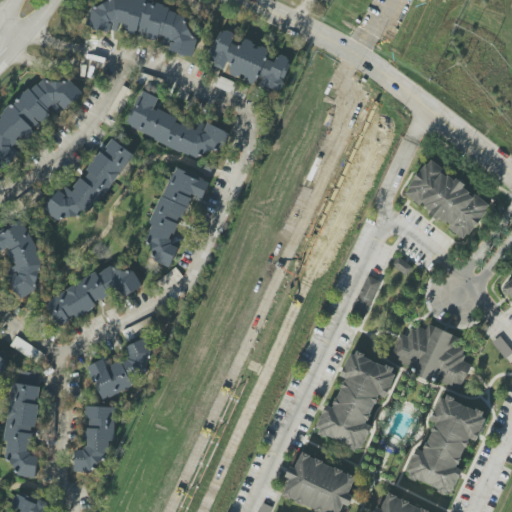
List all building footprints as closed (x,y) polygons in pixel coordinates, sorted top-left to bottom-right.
[(110,28),(109,30),(86,21),(94,6),(110,0),(133,0),(186,18),(197,40),(194,56),(170,49),(171,47),(110,28)] [(214,66),(215,63),(213,61),(211,53),(220,33),(222,34),(224,31),(225,32),(228,31),(233,33),(235,37),(232,43),(241,48),(244,40),(246,39),(251,41),(253,44),(255,45),(254,48),(257,49),(259,47),(260,47),(262,47),(267,48),(268,52),(265,59),(276,64),(279,56),(282,55),(286,58),(287,60),(289,60),(288,63),(291,65),(282,87),(275,89),(271,88),(270,91),(260,86),(263,78),(257,75),(253,83),(230,73),(233,65),(228,62),(224,71),(214,66)] [(237,84),(219,76),(215,86),(233,94),(237,84)] [(17,151),(19,153),(0,169),(0,122),(46,80),(70,81),(83,92),(65,109),(64,107),(17,151)] [(126,124),(143,90),(159,98),(153,110),(200,134),(207,121),(230,134),(222,149),(197,160),(126,124)] [(45,209),(59,191),(67,197),(112,139),(132,154),(86,215),(57,218),(45,209)] [(463,239),(448,227),(451,224),(447,222),(446,223),(440,218),(438,220),(429,214),(431,211),(425,206),(426,205),(422,202),(420,205),(405,194),(409,188),(408,187),(426,164),(427,165),(431,160),(441,168),(443,169),(441,173),(447,177),(448,176),(455,181),(456,178),(465,185),(464,187),(470,193),(469,194),(472,197),(474,194),(489,205),(485,210),(487,211),(469,235),(467,234),(463,239)] [(175,166),(209,182),(202,198),(190,193),(168,240),(181,247),(169,270),(153,263),(142,238),(175,166)] [(0,233),(22,221),(42,263),(35,291),(21,299),(9,277),(18,273),(8,248),(0,252),(0,233)] [(413,267),(398,257),(392,266),(407,276),(413,267)] [(47,302),(95,272),(97,275),(111,266),(133,271),(143,286),(125,297),(121,293),(113,292),(60,326),(47,302)] [(364,317),(381,282),(368,275),(351,311),(364,317)] [(502,288),(511,279),(511,298),(509,295),(508,296),(502,288)] [(459,390),(433,379),(431,382),(410,372),(412,368),(390,358),(400,333),(408,337),(411,328),(416,330),(417,326),(426,330),(429,324),(460,339),(457,346),(465,348),(463,354),(465,355),(463,361),(471,365),(459,390)] [(507,358),(511,353),(511,351),(499,337),(493,342),(507,358)] [(88,366),(103,359),(108,369),(127,360),(129,354),(127,347),(145,338),(152,350),(144,378),(104,399),(88,366)] [(317,427),(321,429),(319,434),(326,437),(327,435),(350,445),(349,448),(355,451),(357,447),(361,448),(372,426),(366,423),(380,395),(386,397),(396,375),(392,373),(394,368),(387,364),(386,367),(364,356),(365,354),(358,351),(355,356),(351,354),(340,376),(346,379),(333,408),(327,405),(317,427)] [(0,373),(0,355),(10,364),(0,373)] [(39,457),(35,478),(18,476),(6,462),(14,383),(41,388),(34,447),(39,457)] [(409,477),(411,473),(407,471),(417,449),(423,452),(437,423),(431,420),(442,398),(446,400),(448,395),(455,398),(454,400),(476,411),(477,408),(484,412),(482,417),(486,419),(476,441),(470,438),(456,467),(463,470),(452,491),(448,489),(447,493),(409,477)] [(76,450),(75,471),(92,472),(109,446),(111,407),(88,406),(87,444),(83,450),(76,450)] [(340,511),(316,511),(283,496),(290,479),(286,476),(290,466),(295,468),(303,452),(356,477),(349,494),(353,496),(348,506),(345,504),(340,511)] [(374,511),(376,507),(381,509),(389,493),(429,511),(374,511)] [(9,511),(18,494),(48,507),(45,511),(9,511)] [(258,511),(269,511),(271,506),(261,503),(258,511)]
